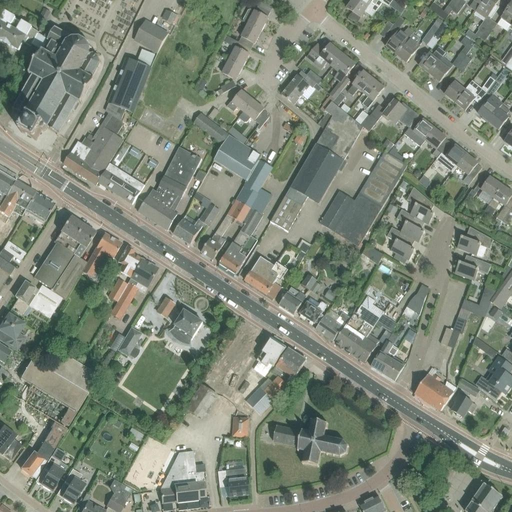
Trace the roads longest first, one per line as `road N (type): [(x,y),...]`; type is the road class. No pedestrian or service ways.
road 1 (secondary): [(394,400),(74,191)]
road 2 (residential): [(511,169),(312,12)]
road 3 (residential): [(68,201),(0,303)]
